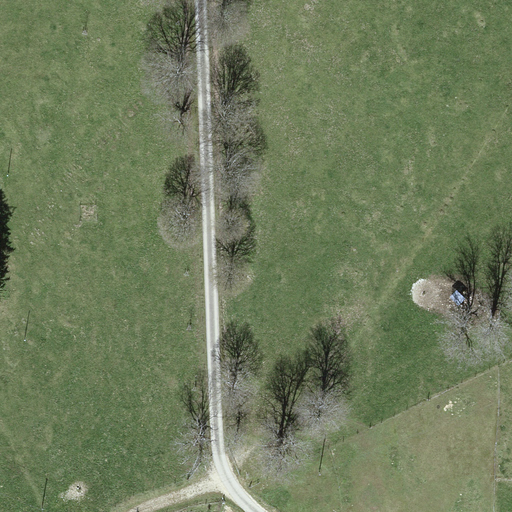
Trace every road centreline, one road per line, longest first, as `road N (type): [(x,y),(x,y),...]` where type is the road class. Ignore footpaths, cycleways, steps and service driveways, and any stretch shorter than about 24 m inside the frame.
road 1 (track): [(218,486),(203,0)]
road 2 (track): [(145,511),(218,486),(252,511)]
